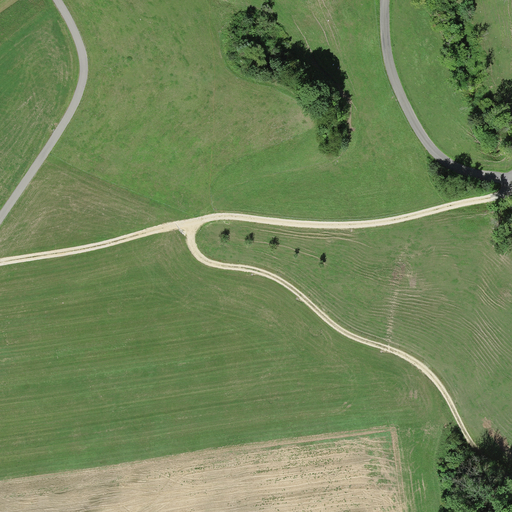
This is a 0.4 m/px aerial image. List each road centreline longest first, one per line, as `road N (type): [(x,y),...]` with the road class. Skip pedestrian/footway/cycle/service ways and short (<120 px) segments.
road 1 (track): [(511,191),(370,224),(213,216),(194,227),(189,241),(209,267),(277,280),(342,336),(426,374),(470,447),(511,490)]
road 2 (unclassified): [(511,177),(465,172),(436,157),(416,130),(386,62),(383,0)]
road 3 (unclassified): [(0,215),(79,87),(83,64),(53,0)]
road 4 (track): [(0,265),(194,227)]
